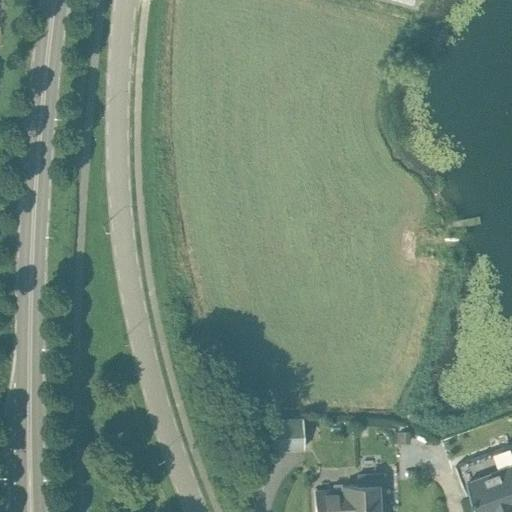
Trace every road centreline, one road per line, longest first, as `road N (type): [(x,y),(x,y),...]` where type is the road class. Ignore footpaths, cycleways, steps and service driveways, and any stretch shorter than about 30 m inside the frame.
road 1 (unclassified): [(126,0),(117,130),(123,234),(155,391),(196,511)]
road 2 (secondary): [(28,446),(34,206),(54,0)]
